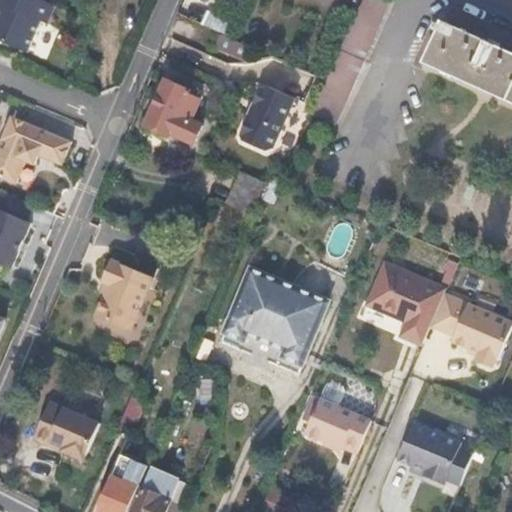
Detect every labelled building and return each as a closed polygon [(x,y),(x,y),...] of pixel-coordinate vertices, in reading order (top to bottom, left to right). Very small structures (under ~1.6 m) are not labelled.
[(0,0),(0,42),(26,53),(39,22),(47,25),(55,6),(39,0),(0,0)] [(360,0),(327,78),(311,113),(336,124),(389,0),(360,0)] [(236,23),(211,13),(205,26),(222,33),(230,37),(236,23)] [(511,52),(446,23),(428,63),(511,102),(511,52)] [(230,37),(222,33),(216,49),(245,61),(251,46),(230,37)] [(94,65),(82,60),(71,87),(82,92),(94,65)] [(191,91),(168,81),(149,125),(197,145),(204,127),(193,123),(202,102),(189,96),(191,91)] [(249,117),(247,116),(240,134),(242,140),(267,150),(272,148),(294,96),(266,85),(260,87),(256,95),(253,102),(255,103),(249,117)] [(71,146),(11,120),(0,145),(0,180),(15,187),(25,165),(34,169),(38,160),(60,170),(66,158),(71,146)] [(263,181),(238,170),(225,202),(250,213),(263,181)] [(0,268),(10,273),(20,250),(30,227),(25,225),(32,209),(0,195),(0,196),(0,268)] [(153,279),(111,261),(101,283),(105,285),(108,286),(104,296),(95,318),(130,333),(153,279)] [(448,289),(385,262),(366,306),(397,319),(399,314),(408,318),(405,323),(400,336),(411,341),(423,346),(433,325),(446,293),(448,289)] [(329,298),(251,265),(224,329),(245,338),(248,331),(286,347),(282,354),(292,358),(302,363),(329,298)] [(511,321),(446,293),(433,325),(445,330),(458,336),(456,342),(471,349),(482,353),(480,357),(479,360),(482,366),(492,371),(498,366),(501,367),(511,339),(511,321)] [(408,318),(399,314),(397,319),(405,323),(408,318)] [(482,353),(471,349),(470,353),(480,357),(482,353)] [(136,437),(145,397),(128,394),(119,433),(136,437)] [(236,399),(229,414),(244,421),(251,406),(236,399)] [(358,417),(321,402),(307,436),(325,444),(344,452),(345,450),(358,417)] [(33,440),(34,441),(61,452),(72,457),(83,462),(99,424),(49,403),(33,440)] [(373,423),(358,417),(345,450),(359,456),(373,423)] [(399,459),(413,464),(410,470),(423,475),(445,485),(462,441),(415,421),(399,459)] [(301,437),(293,433),(260,511),(291,511),(297,498),(278,490),(301,437)] [(150,469),(142,489),(171,501),(180,481),(150,469)] [(125,484),(111,478),(95,511),(127,511),(139,484),(127,479),(125,484)] [(171,501),(142,489),(132,511),(178,511),(182,506),(171,501)]
